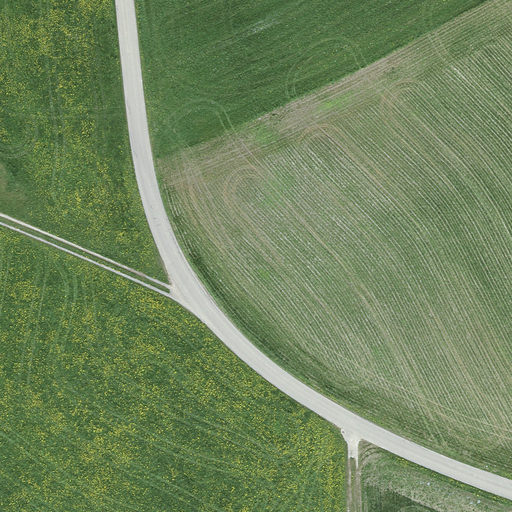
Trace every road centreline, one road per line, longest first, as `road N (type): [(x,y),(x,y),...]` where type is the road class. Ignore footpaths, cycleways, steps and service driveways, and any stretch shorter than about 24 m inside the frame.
road 1 (unclassified): [(511,495),(392,449),(308,404),(257,370),(176,281),(139,174),(122,0)]
road 2 (track): [(185,292),(0,217)]
